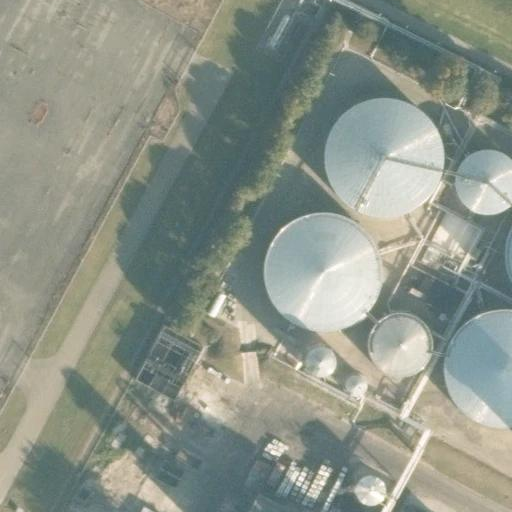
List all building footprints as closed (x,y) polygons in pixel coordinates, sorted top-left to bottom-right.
[(387,99),(382,99),(377,99),(372,99),(367,101),(362,102),(357,104),(353,106),(348,109),(344,112),(341,116),(337,120),(334,124),(331,128),(329,133),(327,137),(325,142),(324,147),(323,152),(323,158),(323,163),(324,168),(325,173),(327,178),(329,182),(331,187),(334,191),(337,195),(341,199),(344,203),(348,206),(353,209),(357,211),(362,213),(367,214),(372,216),(377,216),(382,216),(387,216),(393,216),(398,214),(403,213),(407,211),(412,209),(416,206),(420,203),(424,199),(428,195),(431,191),(433,187),(436,182),(438,178),(439,173),(440,168),(441,163),(441,158),(441,152),(440,147),(439,142),(438,137),(436,133),(433,128),(431,124),(428,120),(424,116),(420,112),(416,109),(412,106),(407,104),(403,102),(398,101),(393,100),(387,99)] [(489,151),(486,150),(483,151),(481,151),(478,152),(475,152),(473,153),(470,155),(468,156),(465,158),(463,160),(462,162),(460,164),(458,167),(457,169),(456,172),(455,175),(455,177),(454,180),(454,183),(454,186),(455,188),(456,191),(456,194),(458,196),(459,199),(461,201),(462,203),(464,205),(466,207),(469,209),(471,210),(474,212),(476,213),(479,213),(482,214),(485,214),(487,214),(490,214),(493,213),(496,213),(498,212),(501,210),(503,209),(506,207),(508,206),(510,204),(511,201),(511,200),(511,163),(511,162),(509,160),(507,158),(505,156),(502,155),(500,154),(497,152),(495,152),(492,151),(489,151)] [(326,212),(321,212),(316,212),(311,213),(306,214),(301,215),(296,217),(292,220),(287,223),(283,226),(280,229),(276,233),(273,237),(270,241),(268,246),(266,251),(264,256),(263,261),(262,266),(262,271),(262,276),(263,281),(264,286),(266,291),(268,296),(270,300),(273,305),(276,309),(280,312),(283,316),(287,319),(292,322),(296,324),(301,326),(306,328),(311,329),(316,330),(321,330),(326,330),(332,329),(337,328),(341,326),(346,324),(351,322),(355,319),(359,316),(363,313),(367,309),(370,305),(372,300),(375,296),(377,291),(378,286),(379,281),(380,276),(380,271),(380,266),(379,261),(378,256),(377,251),(375,246),(372,241),(370,237),(367,233),(363,229),(359,226),(355,223),(351,220),(346,217),(342,215),(337,214),(332,213),(326,212)] [(511,223),(511,225),(509,230),(507,234),(505,239),(504,244),(503,249),(503,255),(503,260),(504,265),(505,270),(507,275),(509,279),(511,284),(511,285),(511,223)] [(404,291),(448,315),(460,293),(416,269),(404,291)] [(507,309),(501,309),(496,309),(491,310),(486,311),(481,312),(476,314),(472,317),(468,320),(463,323),(460,326),(456,330),(453,334),(450,338),(448,343),(446,348),(444,353),(443,358),(443,363),(442,368),(443,373),(443,378),(444,383),(446,388),(448,393),(450,398),(453,402),(456,406),(460,410),(463,413),(468,416),(472,419),(476,422),(481,424),(486,425),(491,426),(496,427),(501,427),(507,427),(511,426),(511,309),(511,310),(507,309)] [(402,313),(399,313),(396,313),(393,313),(390,314),(388,315),(385,316),(383,317),(380,318),(378,320),(376,322),(374,324),(373,326),(371,328),(370,331),(369,334),(368,336),(367,339),(367,342),(367,344),(367,347),(367,350),(368,353),(369,355),(370,358),(371,360),(373,363),(374,365),(376,367),(378,369),(380,370),(383,372),(385,373),(388,374),(390,375),(393,376),(396,376),(399,376),(401,376),(404,376),(407,375),(410,374),(412,373),(415,372),(417,370),(419,369),(421,367),(423,365),(425,363),(426,360),(428,358),(429,355),(429,353),(430,350),(430,347),(431,344),(430,342),(430,339),(429,336),(429,334),(428,331),(426,328),(425,326),(423,324),(421,322),(419,320),(417,318),(415,317),(412,316),(410,315),(407,314),(404,313),(402,313)] [(134,379),(172,401),(202,348),(164,326),(134,379)] [(355,375),(353,375),(352,375),(350,376),(349,376),(348,377),(346,378),(345,379),(345,381),(344,382),(344,383),(343,385),(343,387),(344,388),(344,390),(345,391),(346,392),(347,393),(349,394),(350,395),(351,395),(353,395),(354,395),(356,395),(357,394),(359,394),(360,393),(361,392),(362,391),(363,389),(363,388),(364,386),(364,385),(363,383),(363,382),(362,380),(361,379),(360,378),(359,377),(358,376),(356,375),(355,375)] [(122,465),(95,511),(96,511),(120,511),(141,476),(122,465)] [(371,475),(369,475),(367,475),(365,475),(364,476),(362,477),(360,478),(359,479),(357,480),(356,482),(355,484),(355,486),(354,488),(354,490),(354,491),(354,493),(355,495),(356,497),(357,499),(358,500),(360,501),(361,502),(363,503),(365,504),(367,504),(369,504),(371,504),(373,504),(375,503),(376,502),(378,501),(379,500),(381,498),(382,496),(382,495),(383,493),(383,491),(383,489),(383,487),(383,485),(382,483),(381,482),(380,480),(378,479),(377,477),(375,477),(373,476),(371,475)] [(293,511),(260,493),(249,511),(427,511),(430,506),(414,498),(410,504),(409,504),(404,511),(293,511)]
